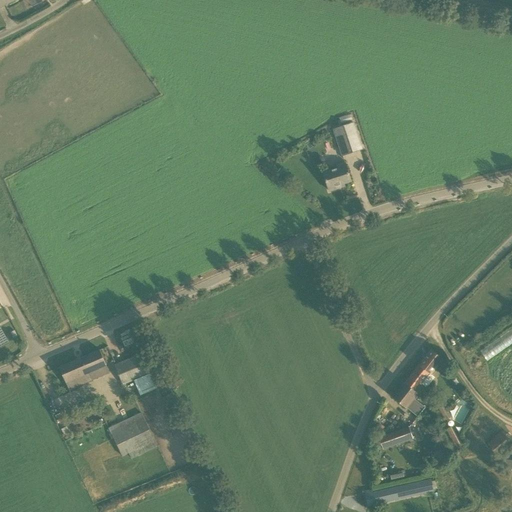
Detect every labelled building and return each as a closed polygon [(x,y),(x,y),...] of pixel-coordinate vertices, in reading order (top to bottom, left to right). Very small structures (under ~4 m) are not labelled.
[(342,156),(363,149),(354,122),(333,128),(342,156)] [(329,191),(339,188),(338,185),(351,181),(345,163),(336,166),(337,169),(323,173),(329,191)] [(0,325),(0,348),(10,343),(0,325)] [(77,387),(73,379),(88,373),(106,365),(100,350),(59,367),(69,390),(77,387)] [(429,379),(443,360),(430,350),(419,364),(419,365),(410,376),(415,380),(415,381),(421,386),(427,378),(429,379)] [(162,369),(158,370),(150,351),(116,365),(124,384),(145,375),(151,388),(155,386),(157,390),(168,386),(166,381),(167,381),(162,369)] [(421,386),(415,381),(415,380),(410,376),(405,383),(404,383),(393,397),(408,408),(416,397),(418,394),(416,393),(418,390),(421,386)] [(449,411),(440,396),(433,399),(444,418),(445,417),(446,419),(450,417),(449,415),(451,415),(449,411)] [(122,456),(129,453),(131,459),(158,447),(142,412),(109,427),(122,456)] [(454,425),(450,427),(446,429),(452,440),(450,440),(452,444),(454,443),(457,448),(464,444),(454,425)] [(409,426),(392,432),(397,444),(413,438),(409,426)] [(502,432),(494,438),(488,443),(493,450),(508,438),(502,432)] [(424,480),(383,490),(373,492),(376,504),(385,502),(427,492),(424,480)]
